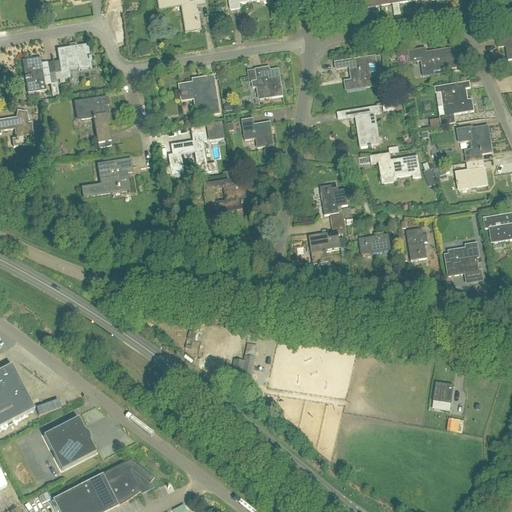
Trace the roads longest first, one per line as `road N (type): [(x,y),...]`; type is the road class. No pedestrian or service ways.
road 1 (secondary): [(351,511),(130,336),(0,260)]
road 2 (unclassified): [(0,327),(241,511)]
road 3 (unclassified): [(269,308),(118,286),(0,237)]
road 4 (residential): [(511,137),(457,21),(310,44)]
road 5 (unclassified): [(269,308),(310,44)]
road 6 (unclassified): [(511,352),(269,308)]
road 7 (residential): [(310,44),(134,71)]
road 8 (residential): [(134,71),(115,63),(100,30),(0,42)]
